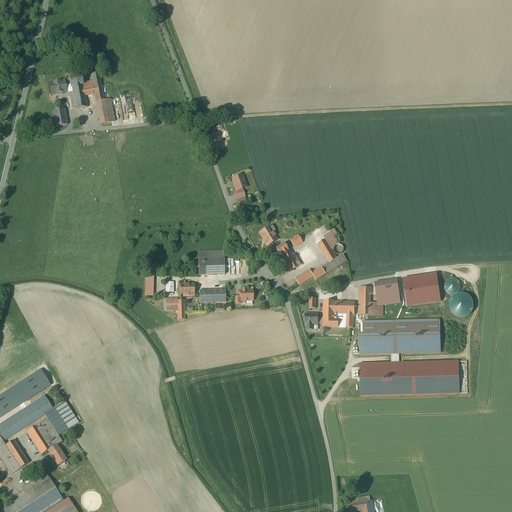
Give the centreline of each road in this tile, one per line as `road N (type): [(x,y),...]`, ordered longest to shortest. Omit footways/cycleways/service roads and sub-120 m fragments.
road 1 (unclassified): [(189,118),(219,201),(286,321),(322,454),(327,511)]
road 2 (unclassified): [(13,138),(189,118)]
road 3 (tertiary): [(46,0),(13,138)]
road 4 (unclassified): [(144,0),(189,118)]
